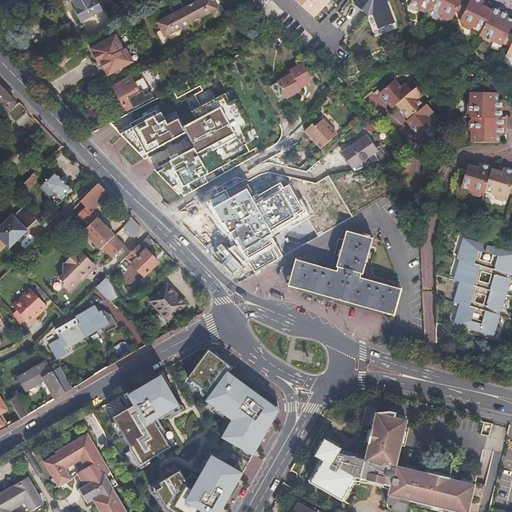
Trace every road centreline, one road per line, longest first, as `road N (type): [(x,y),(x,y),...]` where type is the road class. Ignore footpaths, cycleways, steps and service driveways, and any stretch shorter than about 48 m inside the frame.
road 1 (secondary): [(216,278),(0,59)]
road 2 (tertiary): [(0,447),(230,317)]
road 3 (residential): [(425,250),(457,158),(511,148),(510,106)]
road 4 (residential): [(425,250),(404,137),(357,93)]
road 5 (residential): [(431,382),(425,250)]
